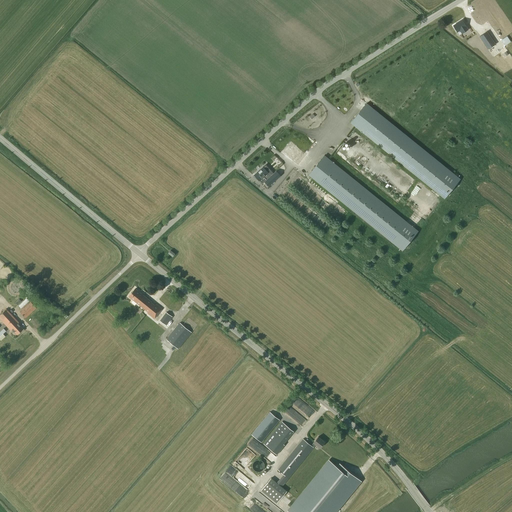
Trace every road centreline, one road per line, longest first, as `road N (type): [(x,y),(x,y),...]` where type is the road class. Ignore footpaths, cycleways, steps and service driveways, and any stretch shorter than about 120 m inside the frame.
road 1 (unclassified): [(139,252),(301,101),(461,0)]
road 2 (tertiary): [(429,511),(372,444),(139,252)]
road 3 (unclassified): [(0,387),(139,252)]
road 4 (tertiary): [(139,252),(0,139)]
